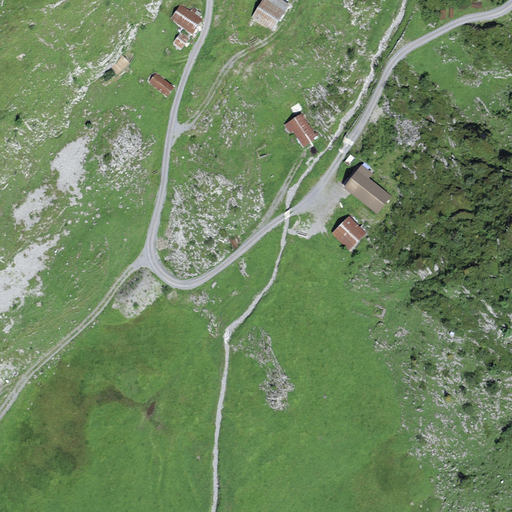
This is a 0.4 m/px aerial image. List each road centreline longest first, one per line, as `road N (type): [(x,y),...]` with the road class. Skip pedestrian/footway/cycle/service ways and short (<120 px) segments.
road 1 (track): [(511,5),(404,51),(308,201),(185,285),(163,277),(151,242),(174,108),(210,0)]
road 2 (track): [(0,413),(151,256)]
road 3 (track): [(169,136),(193,119),(228,66),(275,34),(295,0)]
